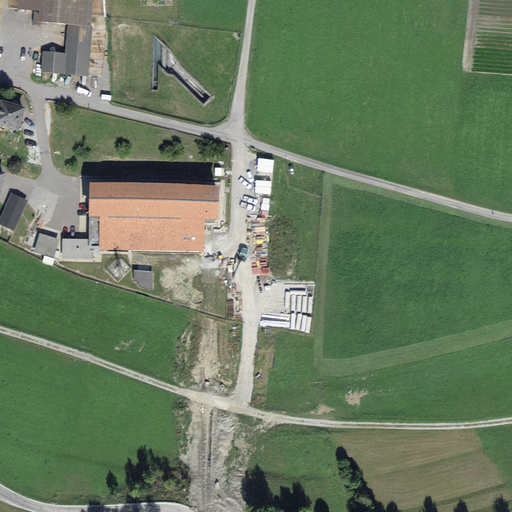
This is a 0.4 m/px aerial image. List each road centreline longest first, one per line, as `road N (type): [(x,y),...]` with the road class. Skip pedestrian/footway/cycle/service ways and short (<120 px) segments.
road 1 (track): [(0,328),(298,420),(511,422)]
road 2 (unclassified): [(235,139),(511,219)]
road 3 (unclassified): [(0,78),(235,139)]
road 4 (tertiary): [(0,489),(52,511),(179,511)]
road 5 (track): [(253,0),(235,139)]
road 6 (unclassified): [(235,139),(237,273)]
